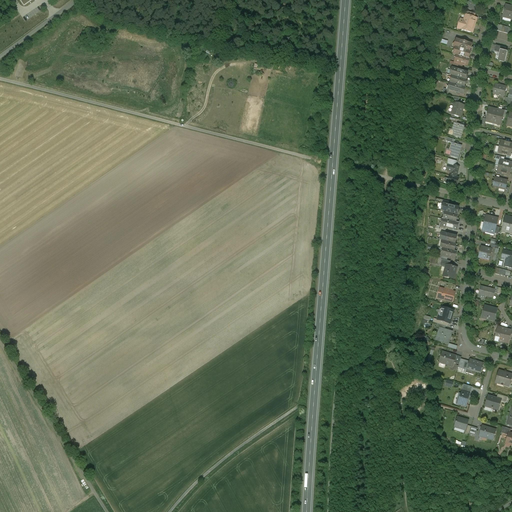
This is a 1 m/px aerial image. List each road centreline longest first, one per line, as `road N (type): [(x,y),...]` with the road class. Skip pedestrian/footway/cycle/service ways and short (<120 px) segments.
road 1 (primary): [(346,0),(306,511)]
road 2 (unclassified): [(0,78),(304,155)]
road 3 (unclassified): [(0,339),(106,511)]
road 4 (residential): [(469,198),(492,0)]
road 5 (track): [(329,511),(338,381),(382,347)]
road 6 (unclassified): [(299,405),(223,457),(171,511)]
road 7 (residential): [(469,198),(352,167)]
